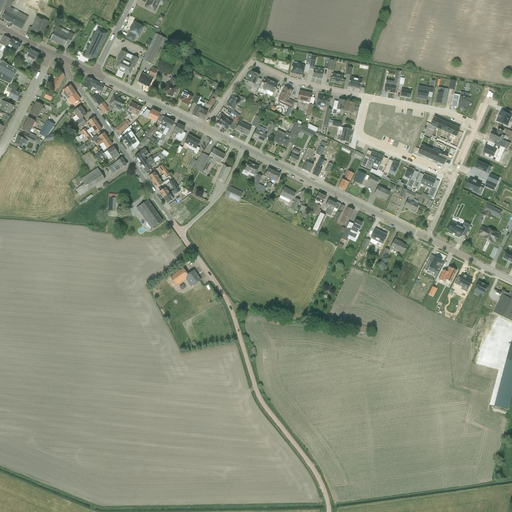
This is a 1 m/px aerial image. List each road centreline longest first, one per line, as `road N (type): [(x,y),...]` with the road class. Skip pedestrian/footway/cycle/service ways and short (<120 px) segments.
road 1 (unclassified): [(328,511),(311,467),(260,400),(225,298),(179,231)]
road 2 (residential): [(179,231),(67,61)]
road 3 (secondary): [(425,237),(243,147)]
road 4 (residential): [(364,97),(250,63),(203,127)]
road 5 (secondary): [(203,127),(94,73)]
